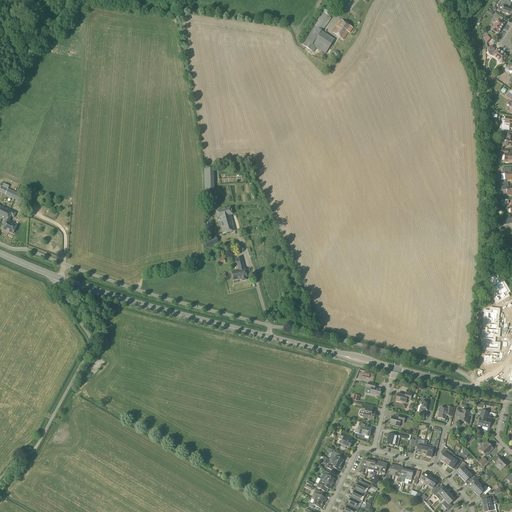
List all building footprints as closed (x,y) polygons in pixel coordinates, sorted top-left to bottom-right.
[(501,0),(500,3),(499,6),(501,12),(506,14),(505,14),(508,15),(511,16),(511,11),(511,8),(509,7),(509,5),(510,2),(508,1),(504,0),(501,0)] [(332,15),(324,9),(322,13),(313,26),(301,44),(313,52),(316,48),(325,54),(334,40),(322,32),(331,19),(330,18),(332,15)] [(498,34),(504,24),(501,22),(502,19),(496,15),(491,22),(495,24),(491,30),(498,34)] [(349,33),(353,28),(341,20),(337,27),(333,33),(343,40),(348,32),(349,33)] [(490,40),(485,46),(485,49),(486,48),(488,52),(491,51),(491,53),(493,54),(492,56),(498,60),(497,61),(498,62),(499,63),(500,63),(501,63),(502,63),(507,57),(497,50),(495,52),(494,51),(493,50),(494,50),(493,46),(490,40)] [(511,162),(511,154),(508,154),(508,151),(501,151),(501,154),(504,154),(504,162),(505,162),(505,163),(508,163),(509,162),(511,162)] [(511,172),(511,168),(502,168),(502,174),(505,174),(505,180),(511,179),(511,172)] [(214,185),(214,169),(204,169),(205,190),(215,190),(214,185)] [(511,186),(508,187),(507,183),(501,184),(501,190),(506,190),(507,195),(510,195),(510,196),(511,195),(511,186)] [(0,192),(14,199),(17,193),(1,186),(0,189),(0,192)] [(17,193),(14,199),(20,202),(20,200),(25,203),(27,199),(22,196),(17,193)] [(0,218),(4,220),(9,210),(0,206),(0,218)] [(235,231),(231,215),(232,215),(230,208),(216,212),(218,218),(219,218),(223,234),(235,231)] [(9,210),(4,220),(5,220),(3,224),(5,225),(2,229),(13,234),(17,226),(9,222),(11,217),(14,218),(16,213),(13,212),(9,210)] [(214,237),(212,238),(204,241),(206,248),(218,243),(216,236),(214,237)] [(244,269),(243,263),(241,257),(236,259),(239,271),(231,272),(233,281),(241,279),(242,280),(243,281),(246,280),(246,279),(246,277),(247,277),(245,269),(244,269)] [(490,279),(496,289),(504,284),(501,279),(499,281),(495,275),(490,279)] [(504,284),(496,289),(498,292),(495,294),(497,298),(506,293),(505,290),(507,289),(504,284)] [(484,336),(484,342),(494,343),(494,338),(498,338),(498,334),(488,333),(487,336),(484,336)] [(494,343),(484,342),(483,347),(486,347),(486,351),(497,352),(497,347),(493,347),(494,343)] [(485,358),(484,364),(487,364),(487,366),(491,366),(491,365),(495,365),(495,359),(497,359),(498,356),(492,356),(491,359),(485,358)] [(96,372),(99,369),(93,364),(90,367),(96,372)] [(367,388),(365,393),(370,394),(370,395),(379,397),(381,390),(375,388),(375,385),(368,383),(367,388)] [(410,401),(412,394),(406,393),(405,396),(397,394),(395,401),(405,404),(406,400),(410,401)] [(432,408),(434,400),(431,399),(430,403),(423,401),(421,402),(419,412),(425,414),(427,413),(427,411),(428,411),(429,407),(432,408)] [(373,420),(375,412),(372,411),(373,408),(364,405),(362,410),(360,412),(359,415),(360,417),(363,418),(373,420)] [(439,412),(438,418),(445,420),(446,416),(450,417),(452,408),(447,407),(446,409),(440,408),(439,408),(438,412),(439,412)] [(467,424),(470,412),(461,410),(456,409),(455,416),(459,418),(458,421),(467,424)] [(481,412),(478,426),(489,428),(491,421),(486,420),(488,413),(481,411),(478,410),(478,411),(481,412)] [(403,424),(405,417),(400,415),(399,419),(392,417),(390,424),(399,427),(400,423),(403,424)] [(365,429),(366,425),(359,424),(358,428),(357,428),(356,428),(355,429),(354,432),(355,433),(356,434),(359,434),(369,437),(371,430),(365,429)] [(349,449),(352,442),(347,440),(348,436),(341,433),(339,439),(342,441),(340,445),(341,445),(340,447),(340,448),(340,449),(341,449),(342,450),(343,450),(344,450),(345,450),(346,447),(349,449)] [(394,447),(397,436),(388,434),(387,438),(388,438),(387,445),(394,447)] [(423,445),(420,444),(420,442),(419,441),(419,438),(416,438),(416,441),(414,446),(417,447),(415,454),(420,456),(423,445)] [(428,449),(429,446),(426,445),(427,441),(424,441),(423,445),(420,456),(426,457),(428,449)] [(493,449),(487,443),(484,446),(484,445),(480,448),(481,449),(480,450),(485,456),(493,449)] [(428,449),(426,457),(431,458),(433,451),(436,452),(437,446),(434,445),(434,446),(432,445),(432,447),(429,446),(428,449)] [(444,463),(451,452),(444,448),(441,453),(443,454),(439,460),(444,463)] [(341,466),(343,461),(338,458),(339,455),(333,452),(332,455),(335,457),(333,461),(333,462),(341,466)] [(454,458),(451,456),(453,454),(451,452),(444,463),(448,466),(454,458)] [(454,458),(448,466),(453,470),(457,463),(459,465),(463,460),(460,458),(460,459),(458,458),(455,456),(454,458)] [(500,458),(497,456),(492,461),(495,463),(496,462),(503,469),(508,464),(501,457),(500,458)] [(488,462),(483,457),(480,460),(478,458),(475,460),(477,463),(482,468),(488,462)] [(333,462),(333,461),(330,460),(327,465),(325,464),(324,467),(331,471),(333,468),(339,471),(342,466),(341,466),(333,462)] [(368,470),(370,462),(364,460),(361,473),(363,473),(364,469),(368,470)] [(381,463),(379,472),(382,473),(381,478),(383,478),(387,464),(381,463)] [(467,472),(471,469),(468,467),(466,465),(464,463),(459,467),(461,469),(456,474),(461,478),(467,472)] [(394,476),(397,467),(391,465),(389,473),(387,472),(385,481),(389,482),(391,475),(394,476)] [(322,477),(321,479),(332,485),(333,485),(335,480),(329,477),(330,474),(324,471),(323,474),(322,477)] [(472,477),(467,472),(461,478),(465,483),(468,480),(470,482),(475,478),(473,476),(472,477)] [(423,483),(428,476),(423,473),(419,480),(423,483)] [(432,480),(433,479),(428,476),(423,483),(421,486),(423,487),(425,484),(428,486),(432,480)] [(474,493),(482,485),(478,480),(479,479),(477,477),(472,481),(474,484),(470,488),(474,493)] [(332,485),(321,479),(320,479),(318,484),(316,488),(322,491),(323,487),(329,490),(329,489),(331,490),(332,487),(331,486),(332,485)] [(434,488),(437,482),(433,479),(432,480),(428,486),(433,489),(430,493),(433,494),(437,490),(434,488)] [(357,484),(355,489),(357,490),(357,489),(363,492),(366,493),(368,490),(369,488),(370,486),(361,482),(359,485),(357,484)] [(483,489),(481,487),(482,485),(474,493),(478,497),(483,493),(485,495),(490,490),(488,488),(487,489),(485,487),(483,489)] [(439,500),(448,492),(444,487),(439,492),(437,490),(433,494),(434,496),(435,496),(439,500)] [(314,493),(311,498),(314,500),(323,504),(323,503),(323,502),(325,503),(327,499),(325,499),(319,496),(321,493),(315,490),(314,493)] [(363,492),(357,490),(356,492),(354,491),(351,496),(353,497),(359,500),(361,496),(364,498),(366,494),(363,492)] [(448,492),(439,500),(440,501),(443,499),(445,501),(451,495),(448,492)] [(445,501),(442,504),(446,508),(448,511),(452,506),(450,504),(455,500),(451,495),(445,501)] [(487,500),(481,501),(482,507),(491,505),(494,505),(493,501),(494,499),(493,496),(487,497),(487,500)] [(359,500),(353,497),(352,500),(350,499),(347,504),(350,505),(356,508),(358,504),(361,505),(362,501),(359,500)] [(323,503),(323,504),(314,500),(312,505),(309,503),(307,506),(313,509),(314,506),(321,509),(324,504),(323,503)]
